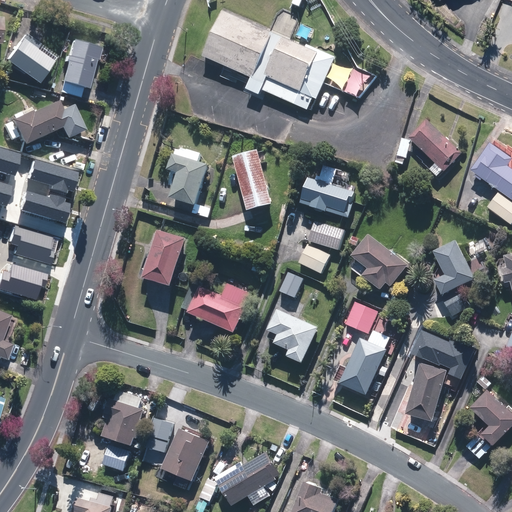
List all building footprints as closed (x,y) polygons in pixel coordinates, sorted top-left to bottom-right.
[(304,47),(223,11),(203,55),(251,76),(263,81),(260,89),(306,109),(311,97),(316,99),(335,57),(306,44),(304,47)] [(21,39),(5,62),(36,84),(52,62),(21,39)] [(81,88),(86,89),(94,62),(96,62),(100,47),(72,39),(67,57),(65,56),(63,63),(66,63),(60,82),(62,83),(59,93),(78,99),(81,88)] [(263,81),(251,76),(245,88),(258,94),(260,89),(263,81)] [(10,121),(20,145),(60,129),(65,139),(84,131),(73,105),(60,110),(56,101),(29,113),(27,109),(10,116),(12,120),(10,121)] [(428,122),(412,141),(424,152),(418,159),(439,178),(444,171),(446,173),(463,153),(428,122)] [(405,159),(408,159),(410,141),(400,140),(397,164),(404,166),(405,159)] [(477,148),(468,161),(475,166),(471,172),(511,200),(511,170),(509,168),(511,163),(511,158),(491,144),(485,153),(477,148)] [(198,207),(209,166),(200,163),(202,154),(179,147),(176,156),(173,156),(168,173),(180,176),(174,200),(198,207)] [(259,151),(234,158),(249,212),(274,205),(259,151)] [(38,162),(5,186),(19,206),(35,194),(42,204),(60,191),(38,162)] [(347,190),(352,172),(324,163),(319,182),(308,178),(299,206),(346,220),(352,200),(354,201),(356,193),(347,190)] [(511,203),(501,194),(489,208),(511,226),(511,224),(511,203)] [(212,208),(200,206),(198,216),(210,218),(212,208)] [(346,230),(317,221),(310,243),(339,252),(346,230)] [(187,239),(160,231),(146,281),(173,288),(187,239)] [(358,260),(351,270),(382,293),(388,285),(392,289),(409,265),(368,235),(353,257),(358,260)] [(484,240),(475,244),(480,255),(489,250),(484,240)] [(436,282),(453,316),(471,307),(461,288),(476,280),(456,241),(434,253),(446,277),(436,282)] [(0,277),(1,277),(2,274),(18,278),(26,250),(0,242),(0,277)] [(331,256),(309,246),(300,265),(323,276),(331,256)] [(511,285),(511,256),(505,258),(508,269),(499,271),(503,286),(511,284),(511,285)] [(268,265),(254,262),(252,271),(266,273),(268,265)] [(306,279),(289,272),(280,293),(297,300),(306,279)] [(205,280),(195,276),(182,307),(190,311),(189,315),(236,335),(255,289),(228,277),(221,295),(202,287),(205,280)] [(355,302),(345,324),(370,336),(380,313),(355,302)] [(287,358),(303,366),(311,348),(320,329),(279,310),(269,332),(280,337),(276,345),(290,352),(287,358)] [(8,319),(10,316),(0,312),(0,358),(4,360),(10,345),(6,343),(14,321),(8,319)] [(350,368),(342,365),(336,380),(341,382),(340,385),(369,397),(388,349),(362,338),(350,368)] [(426,366),(423,365),(418,384),(413,382),(408,400),(413,401),(408,417),(433,424),(438,405),(443,406),(447,391),(443,390),(448,372),(445,371),(447,365),(428,360),(426,366)] [(486,375),(478,382),(486,391),(494,384),(486,375)] [(411,385),(399,382),(394,399),(406,402),(411,385)] [(473,410),(488,425),(478,435),(480,437),(469,448),(471,450),(469,452),(473,456),(475,454),(480,459),(492,447),(493,448),(511,429),(511,412),(491,392),(473,410)] [(103,438),(133,446),(135,439),(137,440),(142,422),(141,421),(145,408),(111,398),(105,418),(108,419),(103,438)] [(166,453),(174,423),(155,418),(147,447),(166,453)] [(174,484),(190,490),(210,438),(181,427),(164,471),(178,476),(174,484)] [(129,452),(108,445),(102,465),(123,471),(129,452)] [(249,496),(255,505),(270,495),(265,487),(282,477),(267,452),(245,466),(243,462),(217,478),(233,506),(249,496)] [(218,482),(208,479),(202,498),(211,501),(218,482)] [(323,488),(306,482),(295,511),(333,511),(339,499),(321,493),(323,488)] [(116,511),(118,508),(113,507),(116,497),(101,493),(99,499),(93,497),(92,501),(78,497),(73,511),(116,511)] [(205,511),(209,501),(200,499),(196,511),(205,511)]
